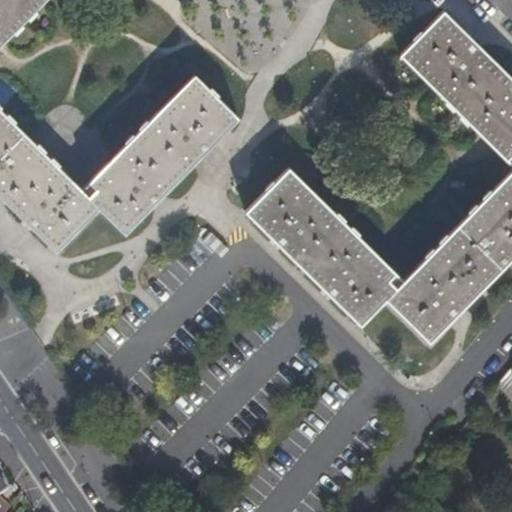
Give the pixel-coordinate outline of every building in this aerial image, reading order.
[(0,0),(0,197),(58,254),(100,210),(127,234),(241,120),(195,77),(90,183),(99,193),(90,199),(0,109),(0,46),(46,0),(0,0)] [(511,165),(511,170),(403,282),(288,169),(245,212),(359,325),(385,299),(428,342),(511,257),(511,80),(442,12),(400,55),(511,165)] [(511,370),(510,368),(497,383),(511,397),(511,370)] [(484,424),(471,414),(455,433),(468,443),(484,424)] [(0,511),(8,511),(10,509),(0,497),(0,511)]
